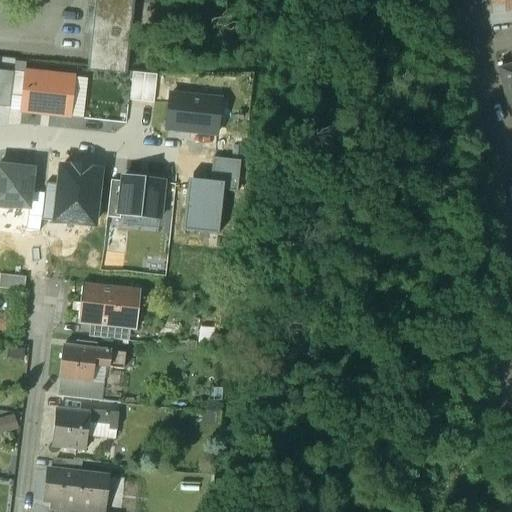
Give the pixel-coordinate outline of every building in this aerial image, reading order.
[(129,0),(94,0),(88,60),(87,75),(121,79),(129,0)] [(511,0),(487,0),(488,0),(489,0),(493,0),(494,5),(505,5),(505,13),(511,12),(511,0)] [(511,52),(511,53),(511,56),(511,60),(501,63),(503,69),(497,70),(505,99),(511,96),(511,52)] [(11,77),(0,76),(0,112),(7,113),(8,101),(11,77)] [(8,101),(21,103),(24,79),(11,77),(8,101)] [(67,123),(72,84),(24,78),(24,79),(21,103),(19,117),(67,123)] [(141,80),(131,78),(128,105),(138,107),(141,80)] [(154,81),(141,80),(138,107),(150,108),(154,81)] [(217,107),(166,102),(163,133),(214,138),(217,107)] [(237,165),(209,162),(206,187),(220,188),(220,196),(234,197),(237,165)] [(0,209),(29,213),(33,173),(0,169),(0,209)] [(58,172),(56,190),(52,226),(92,230),(98,176),(86,175),(86,173),(70,171),(70,173),(58,172)] [(160,186),(123,182),(122,188),(119,219),(156,224),(160,186)] [(185,185),(180,236),(215,240),(220,196),(220,188),(206,187),(185,185)] [(119,219),(122,188),(108,186),(104,220),(118,222),(119,219)] [(56,190),(43,188),(39,225),(52,226),(56,190)] [(3,277),(0,276),(0,290),(23,293),(25,279),(24,279),(3,277)] [(133,291),(81,285),(76,326),(89,327),(128,332),(133,291)] [(128,332),(89,327),(87,340),(127,345),(128,332)] [(94,352),(62,348),(58,380),(90,384),(92,369),(94,352)] [(125,356),(94,352),(92,369),(123,373),(125,356)] [(90,384),(58,380),(56,397),(94,402),(96,384),(90,384)] [(88,415),(55,411),(50,448),(83,452),(85,436),(88,415)] [(115,418),(88,415),(85,436),(112,439),(115,418)] [(14,418),(0,421),(0,435),(17,431),(14,418)] [(48,459),(47,470),(82,474),(83,462),(48,459)] [(98,511),(103,477),(47,470),(43,501),(58,502),(58,509),(85,511),(98,511)]
